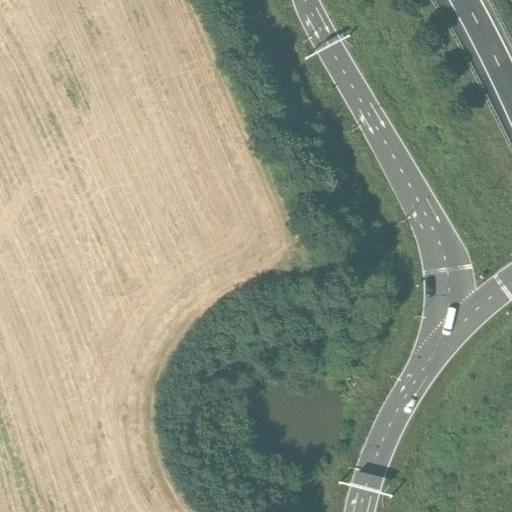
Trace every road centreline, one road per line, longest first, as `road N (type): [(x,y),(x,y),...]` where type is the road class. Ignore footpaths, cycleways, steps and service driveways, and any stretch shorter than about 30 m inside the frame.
road 1 (trunk): [(308,0),(434,233),(448,272),(443,342)]
road 2 (trunk): [(443,342),(381,438),(356,511)]
